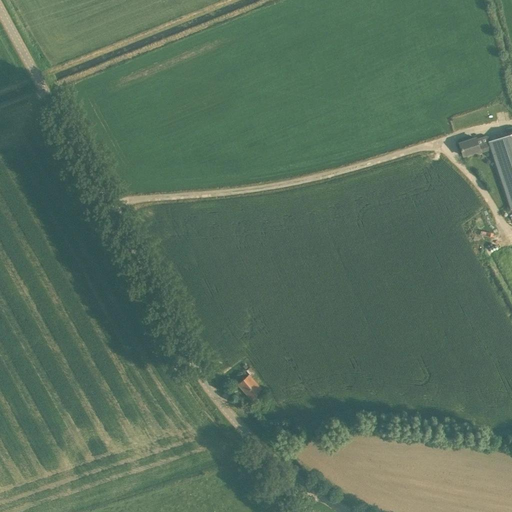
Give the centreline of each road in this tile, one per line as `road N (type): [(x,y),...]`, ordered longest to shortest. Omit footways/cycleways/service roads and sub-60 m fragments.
road 1 (tertiary): [(344,511),(298,482),(216,398),(0,10)]
road 2 (unknown): [(105,201),(281,185),(511,121)]
